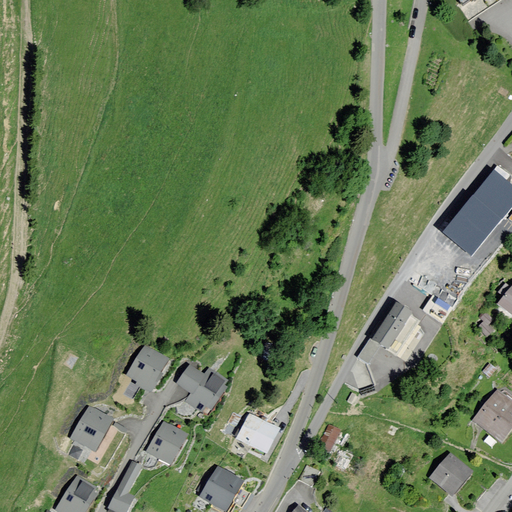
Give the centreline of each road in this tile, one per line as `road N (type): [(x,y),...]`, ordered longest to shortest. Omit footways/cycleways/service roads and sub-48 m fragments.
road 1 (residential): [(379,0),(374,176),(289,453)]
road 2 (residential): [(289,453),(306,444),(406,268),(511,121)]
road 3 (track): [(23,0),(19,241),(0,336)]
